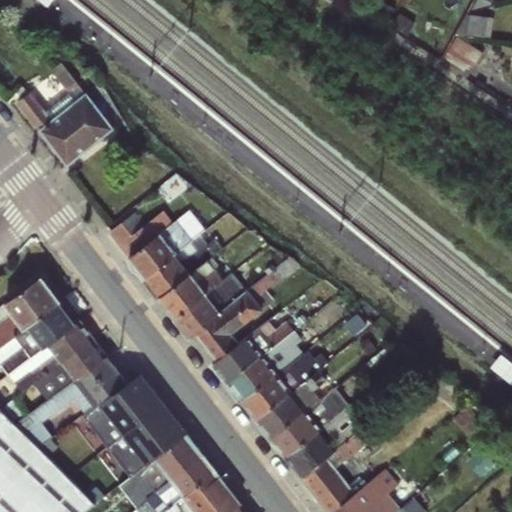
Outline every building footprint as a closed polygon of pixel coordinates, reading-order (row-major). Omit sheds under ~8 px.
[(475,0),(471,9),(491,3),(492,0),(475,0)] [(469,14),(459,32),(490,37),(493,18),(469,14)] [(456,36),(442,60),(468,75),(489,42),(456,36)] [(39,130),(86,92),(62,62),(52,69),(69,92),(47,110),(30,91),(17,102),(39,130)] [(86,92),(39,130),(68,165),(114,128),(86,92)] [(160,232),(173,222),(164,208),(160,212),(150,199),(110,231),(129,256),(160,232)] [(173,222),(160,232),(176,253),(192,240),(177,219),(173,222)] [(160,232),(129,256),(145,276),(176,253),(160,232)] [(192,240),(176,253),(191,273),(214,255),(223,248),(215,236),(199,248),(192,240)] [(176,253),(145,276),(160,296),(191,273),(176,253)] [(214,255),(191,273),(206,293),(226,277),(231,274),(214,255)] [(292,256),(248,289),(264,308),(274,300),(266,289),(300,264),(292,256)] [(191,273),(160,296),(176,316),(206,293),(191,273)] [(42,275),(5,303),(24,330),(28,327),(62,300),(42,275)] [(226,277),(206,293),(220,311),(248,289),(240,280),(233,286),(226,277)] [(222,313),(196,333),(216,359),(239,342),(232,332),(265,309),(264,308),(248,289),(220,311),(222,313)] [(206,293),(176,316),(192,336),(196,333),(222,313),(220,311),(206,293)] [(62,300),(28,327),(44,347),(47,345),(77,322),(62,300)] [(0,346),(24,330),(5,303),(0,306),(0,346)] [(268,320),(247,335),(262,354),(306,319),(299,310),(275,329),(268,320)] [(357,312),(345,321),(354,333),(366,325),(357,312)] [(77,322),(47,345),(61,363),(96,338),(81,319),(77,322)] [(306,319),(262,354),(278,373),(304,352),(296,343),(313,328),(306,319)] [(24,330),(0,346),(0,361),(8,372),(44,347),(28,327),(24,330)] [(239,342),(216,359),(213,363),(227,382),(262,354),(247,335),(239,342)] [(96,338),(61,363),(75,380),(109,356),(96,338)] [(44,347),(8,372),(22,391),(42,377),(61,363),(47,345),(44,347)] [(304,352),(278,373),(292,391),(319,370),(328,363),(321,353),(314,358),(308,349),(304,352)] [(262,354),(227,382),(242,401),(278,373),(262,354)] [(109,356),(75,380),(95,406),(129,382),(128,381),(109,356)] [(61,363),(42,377),(48,384),(40,390),(47,399),(75,380),(61,363)] [(319,370),(292,391),(306,409),(307,410),(320,400),(313,390),(326,378),(319,370)] [(278,373),(242,401),(257,419),(292,391),(278,373)] [(95,406),(85,413),(109,446),(164,404),(142,374),(128,381),(129,382),(95,406)] [(47,399),(15,423),(38,446),(52,436),(42,422),(74,399),(85,413),(95,406),(75,380),(47,399)] [(320,400),(307,410),(321,428),(344,410),(360,397),(353,388),(345,395),(337,386),(320,400)] [(2,388),(0,389),(0,407),(10,400),(2,388)] [(292,391),(257,419),(271,438),(306,409),(292,391)] [(164,404),(109,446),(131,476),(154,458),(187,434),(164,404)] [(469,406),(454,419),(468,435),(482,423),(469,406)] [(0,511),(81,511),(95,502),(38,446),(15,423),(0,407),(0,511)] [(306,409),(271,438),(287,457),(321,428),(307,410),(306,409)] [(344,410),(321,428),(337,448),(359,430),(344,410)] [(359,430),(337,448),(346,459),(377,435),(367,423),(359,430)] [(321,428),(287,457),(302,478),(328,456),(337,448),(321,428)] [(187,434),(154,458),(170,479),(203,455),(187,434)] [(203,455),(170,479),(183,495),(183,496),(217,472),(203,455)] [(328,456),(302,478),(329,511),(331,511),(355,493),(328,456)] [(170,479),(154,458),(118,486),(137,507),(170,479)] [(355,493),(331,511),(391,511),(399,506),(388,492),(405,479),(392,463),(355,493)] [(217,472),(183,496),(195,511),(231,511),(241,504),(240,502),(217,472)] [(163,511),(183,496),(183,495),(170,479),(137,507),(131,511),(163,511)] [(399,506),(391,511),(423,511),(436,502),(425,490),(401,509),(399,506)] [(195,511),(183,496),(163,511),(180,511),(182,511),(195,511)]
